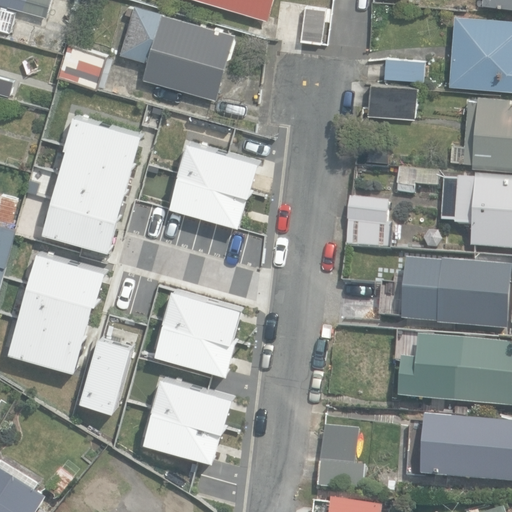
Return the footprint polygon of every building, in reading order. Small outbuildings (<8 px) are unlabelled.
[(206,0),(270,19),(275,0),(206,0)] [(151,60),(146,77),(219,98),(231,58),(234,56),(238,41),(236,38),(238,33),(138,3),(123,52),(151,60)] [(307,4),(303,39),(325,42),(330,7),(307,4)] [(511,18),(458,14),(452,84),(511,89),(511,18)] [(61,76),(98,87),(108,54),(71,42),(61,76)] [(19,52),(15,73),(52,80),(56,59),(19,52)] [(427,60),(388,57),(386,77),(425,81),(427,60)] [(52,88),(15,80),(11,100),(48,108),(52,88)] [(420,86),(374,82),(371,114),(418,118),(420,86)] [(511,96),(481,94),(480,98),(470,98),(466,144),(454,143),(453,161),(475,162),(475,166),(511,169),(511,96)] [(145,130),(78,111),(45,226),(112,245),(145,130)] [(254,154),(184,136),(166,203),(236,222),(254,154)] [(474,225),(473,246),(511,248),(511,177),(478,175),(478,179),(460,178),(460,179),(446,178),(443,220),(457,221),(457,224),(474,225)] [(0,222),(19,228),(27,198),(3,192),(0,203),(0,222)] [(353,197),(349,242),(388,246),(392,200),(353,197)] [(227,234),(135,203),(116,259),(208,290),(227,234)] [(392,220),(391,249),(428,250),(428,221),(392,220)] [(0,222),(0,263),(8,266),(19,228),(0,222)] [(105,266),(41,247),(12,346),(77,364),(105,266)] [(444,262),(407,260),(403,321),(439,323),(439,325),(510,331),(511,305),(511,266),(444,261),(444,262)] [(244,303),(174,284),(156,349),(226,368),(244,303)] [(385,299),(344,298),(343,323),(384,324),(385,299)] [(135,339),(103,329),(82,396),(115,406),(135,339)] [(457,398),(457,401),(511,405),(511,341),(463,337),(459,375),(444,374),(442,397),(457,398)] [(413,360),(396,358),(390,403),(407,405),(413,360)] [(217,460),(236,391),(160,371),(142,440),(217,460)] [(511,420),(428,414),(423,473),(511,480),(511,420)] [(323,459),(356,462),(360,427),(327,423),(323,459)] [(356,462),(323,459),(321,485),(364,489),(367,463),(356,462)] [(0,511),(45,511),(42,509),(49,498),(37,491),(41,484),(3,462),(0,466),(0,511)] [(77,481),(63,470),(47,492),(62,502),(77,481)] [(384,511),(386,504),(336,498),(334,511),(384,511)]
